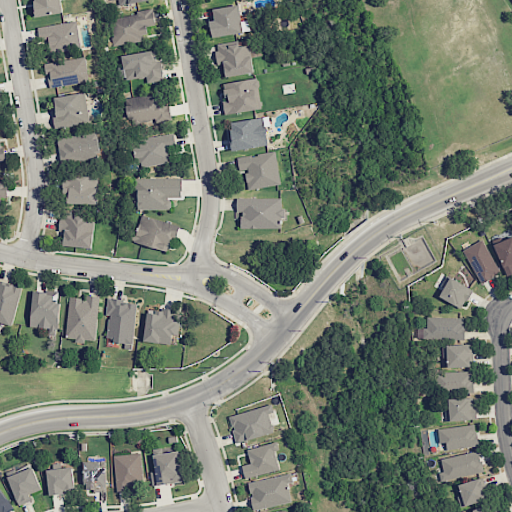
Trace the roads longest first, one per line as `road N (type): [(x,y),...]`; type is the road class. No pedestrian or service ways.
road 1 (tertiary): [(511,170),(364,243),(251,363),(189,400),(0,432)]
road 2 (residential): [(178,0),(211,202),(189,286)]
road 3 (residential): [(5,0),(35,184),(24,258)]
road 4 (residential): [(0,250),(156,274)]
road 5 (residential): [(511,469),(500,314)]
